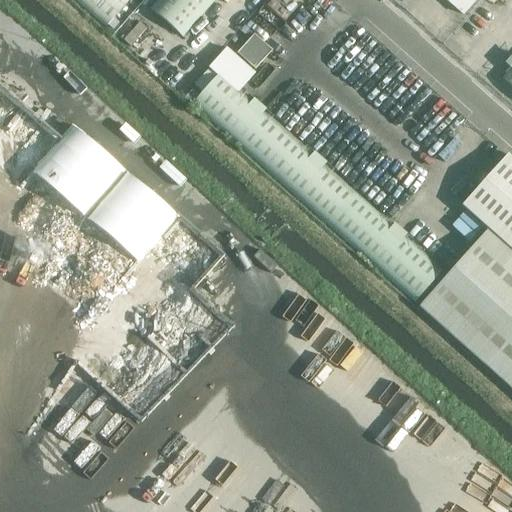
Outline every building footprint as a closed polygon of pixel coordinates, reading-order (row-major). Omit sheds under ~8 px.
[(130,0),(74,0),(106,28),(130,0)] [(215,0),(157,0),(150,9),(182,37),(215,0)] [(511,66),(501,78),(511,87),(511,66)] [(356,191),(221,72),(192,105),(415,303),(444,270),(356,191)] [(140,263),(181,215),(75,125),(34,172),(140,263)] [(488,229),(419,307),(511,390),(511,160),(507,156),(462,206),(488,229)]
